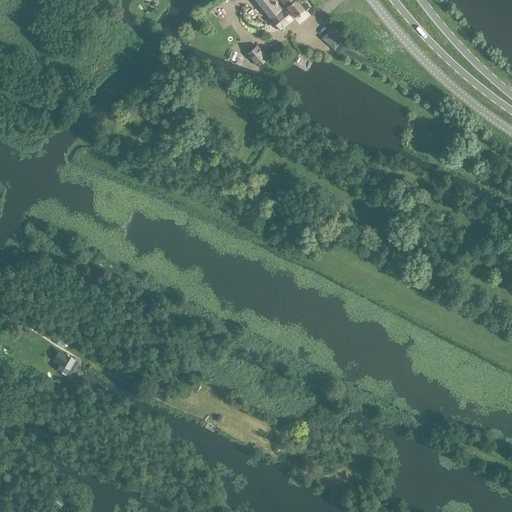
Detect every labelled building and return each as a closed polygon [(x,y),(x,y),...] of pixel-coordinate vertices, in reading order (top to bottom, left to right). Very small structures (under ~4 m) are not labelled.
[(292,19),(276,0),(255,0),(271,19),(280,29),(292,19)] [(280,0),(294,18),(304,10),(296,0),(280,0)] [(337,51),(348,38),(334,26),(323,39),(337,51)] [(257,68),(268,58),(255,45),(245,54),(257,68)] [(281,110),(285,119),(289,117),(285,108),(281,110)] [(64,347),(68,340),(61,336),(57,343),(64,347)] [(65,353),(59,349),(53,359),(59,362),(56,368),(69,376),(78,360),(65,352),(65,353)] [(59,508),(63,503),(57,497),(53,503),(59,508)]
